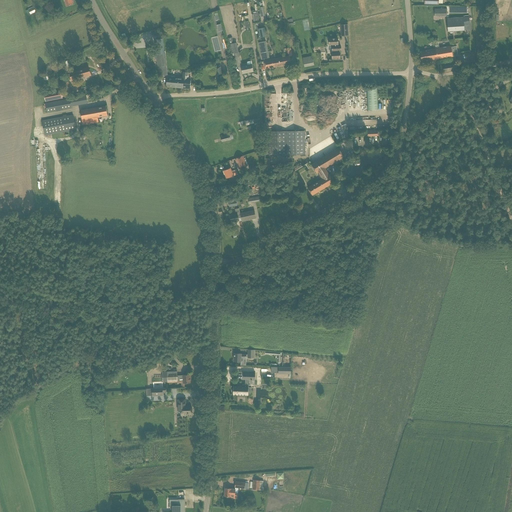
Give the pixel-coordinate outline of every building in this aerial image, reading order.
[(447,18),(448,31),(464,30),(464,29),(470,29),(469,17),(463,18),(463,17),(447,18)] [(234,53),(236,64),(241,63),(237,42),(233,43),(232,37),(228,38),(231,54),(234,53)] [(329,45),(333,45),(333,46),(332,46),(332,51),(334,51),(334,53),(332,53),(332,59),(340,58),(340,52),(339,52),(339,51),(341,51),(341,46),(338,46),(338,44),(338,38),(329,39),(329,45)] [(155,56),(155,59),(157,59),(158,67),(166,66),(165,53),(164,53),(162,39),(154,40),(156,55),(157,54),(157,56),(155,56)] [(428,50),(428,51),(420,53),(421,62),(453,57),(453,56),(458,55),(456,46),(451,47),(451,46),(439,48),(438,42),(434,43),(435,48),(428,50)] [(291,64),(289,55),(264,60),(265,69),(291,64)] [(312,56),(303,58),(304,67),(314,65),(312,56)] [(247,64),(241,66),(243,74),(253,71),(251,62),(250,61),(248,61),(247,63),(247,64)] [(442,65),(444,72),(459,69),(458,63),(442,65)] [(215,67),(216,76),(223,74),(223,71),(222,71),(221,66),(215,67)] [(67,75),(68,79),(71,79),(72,80),(90,75),(88,67),(83,69),(83,68),(69,72),(70,74),(67,75)] [(166,87),(190,89),(191,79),(191,77),(189,77),(189,72),(183,72),(182,76),(167,75),(166,87)] [(378,88),(367,88),(368,110),(378,109),(378,88)] [(45,103),(47,112),(72,108),(71,106),(88,103),(86,95),(45,103)] [(107,115),(106,106),(80,110),(83,125),(96,123),(98,122),(97,117),(107,115)] [(63,115),(63,116),(42,120),(45,135),(76,130),(73,114),(67,115),(66,114),(63,115)] [(268,131),(268,155),(305,155),(305,131),(268,131)] [(325,168),(343,157),(338,148),(311,164),(316,173),(318,172),(321,179),(307,187),(312,195),(335,182),(330,173),(329,174),(325,168)] [(247,166),(243,155),(235,158),(235,159),(236,159),(237,162),(236,162),(238,169),(247,166)] [(224,170),(226,178),(238,174),(236,170),(232,171),(231,168),(224,170)] [(242,220),(239,208),(235,209),(236,214),(230,216),(231,222),(234,221),(235,222),(242,220)] [(239,208),(242,220),(242,221),(256,218),(254,210),(240,213),(239,208)] [(234,353),(234,361),(241,362),(241,358),(246,358),(246,354),(234,353)] [(167,372),(167,376),(162,377),(163,382),(166,382),(167,382),(177,382),(177,383),(190,383),(190,375),(177,375),(177,371),(167,372)] [(233,388),(232,388),(232,393),(233,393),(233,397),(248,397),(248,394),(250,394),(249,394),(249,391),(251,391),(251,388),(251,387),(248,387),(248,385),(254,385),(254,380),(255,380),(255,373),(254,373),(244,373),(237,372),(237,387),(234,387),(234,386),(233,386),(233,388)] [(187,414),(192,414),(191,406),(186,406),(185,399),(177,400),(178,410),(180,410),(181,415),(187,415),(187,414)] [(224,489),(224,491),(225,491),(224,496),(226,496),(226,498),(227,498),(230,498),(237,499),(238,493),(238,488),(247,489),(248,482),(245,482),(235,481),(235,487),(235,489),(230,489),(225,488),(224,489)] [(179,499),(178,499),(178,500),(169,500),(169,506),(174,506),(173,511),(184,511),(185,499),(179,499)]
